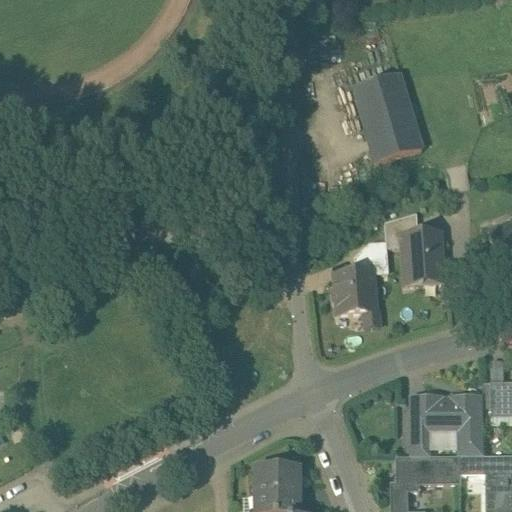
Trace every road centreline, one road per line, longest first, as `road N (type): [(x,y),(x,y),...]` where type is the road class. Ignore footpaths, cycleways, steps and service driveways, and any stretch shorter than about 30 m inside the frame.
road 1 (unclassified): [(309,399),(299,360),(273,0)]
road 2 (track): [(291,231),(45,235),(0,213)]
road 3 (residential): [(91,511),(309,399)]
road 4 (residential): [(309,399),(453,344),(511,336)]
road 5 (residential): [(309,399),(358,511)]
